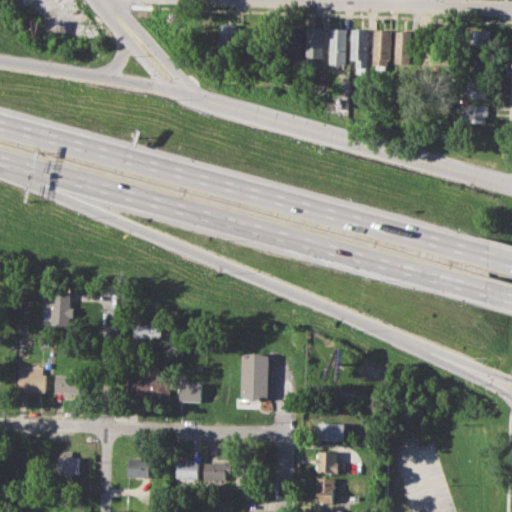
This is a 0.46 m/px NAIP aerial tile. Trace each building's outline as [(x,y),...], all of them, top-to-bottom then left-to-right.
[(198,22),(216,23),(215,50),(197,50),(198,22)] [(218,47),(219,22),(238,23),(237,48),(218,47)] [(284,59),(285,25),(302,25),(301,60),(284,59)] [(306,65),(307,26),(326,27),(325,58),(316,57),(316,65),(306,65)] [(329,63),(329,27),(348,27),(347,63),(343,63),(343,69),(332,69),(332,63),(329,63)] [(351,63),(352,28),(370,29),(369,73),(357,73),(357,63),(351,63)] [(373,63),(374,28),(391,29),(390,69),(376,68),(376,63),(373,63)] [(396,62),(397,29),(413,30),(411,62),(396,62)] [(465,29),(492,30),(491,48),(465,47),(465,29)] [(465,54),(492,55),(491,72),(464,71),(465,54)] [(468,80),(491,81),(491,91),(486,91),(486,97),(467,96),(468,80)] [(467,104),(489,104),(488,116),(484,115),(484,122),(460,121),(461,111),(467,112),(467,104)] [(51,290),(73,291),(71,325),(49,324),(51,290)] [(133,322),(153,323),(153,326),(164,326),(163,338),(133,337),(133,322)] [(243,353),(271,354),(270,396),(241,395),(243,353)] [(21,365),(44,366),(44,373),(49,374),(48,389),(20,388),(21,365)] [(128,374),(147,375),(147,369),(160,369),(160,375),(170,376),(169,398),(128,396),(128,374)] [(80,393),(81,375),(56,375),(55,393),(80,393)] [(180,382),(203,382),(202,401),(180,400),(180,382)] [(319,421),(349,422),(348,440),(314,439),(315,426),(319,426),(319,421)] [(317,449),(337,450),(336,463),(341,463),(341,475),(316,474),(317,449)] [(58,454),(64,455),(64,450),(73,450),(72,456),(80,456),(79,473),(73,473),(73,479),(57,478),(58,454)] [(129,456),(143,456),(143,460),(152,460),(152,476),(128,476),(129,456)] [(178,460),(200,461),(199,485),(177,484),(178,460)] [(206,461),(233,463),(233,473),(226,472),(225,487),(205,486),(206,461)] [(239,461),(257,462),(256,488),(238,488),(239,461)] [(318,481),(340,481),(339,503),(317,502),(318,481)]
